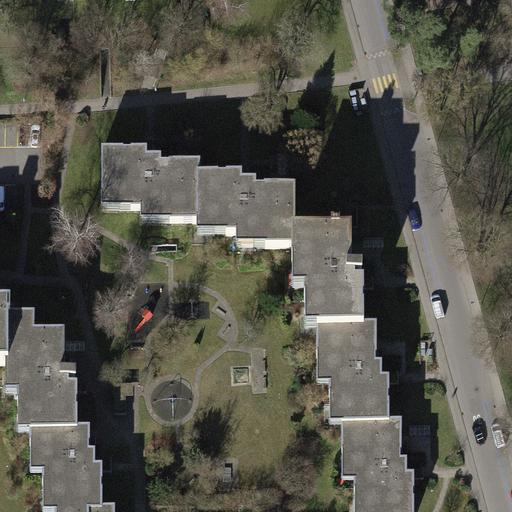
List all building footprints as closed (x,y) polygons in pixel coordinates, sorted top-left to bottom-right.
[(147,154),(101,154),(100,213),(139,213),(139,224),(198,225),(198,175),(199,165),(147,165),(147,154)] [(242,176),(198,175),(198,225),(198,234),(237,235),(237,248),(292,249),(292,226),(293,190),(242,190),(242,176)] [(353,227),(292,226),(292,249),(292,284),(307,284),(307,326),(318,327),(367,327),(368,274),(353,274),(353,227)] [(0,365),(11,365),(11,317),(10,303),(0,303),(0,365)] [(11,365),(0,365),(0,397),(17,398),(18,437),(31,436),(81,436),(80,373),(64,373),(64,334),(36,335),(36,317),(11,317),(11,365)] [(367,327),(318,327),(317,387),(331,387),(331,429),(342,429),(390,429),(391,381),(375,381),(376,327),(367,327)] [(390,429),(342,429),(342,488),(352,488),(351,511),(410,511),(411,475),(399,475),(399,429),(390,429)] [(81,436),(31,436),(31,477),(41,477),(41,511),(106,511),(106,471),(91,471),(91,436),(81,436)]
